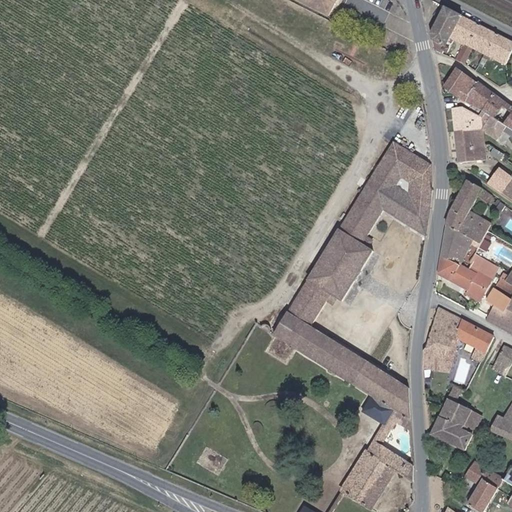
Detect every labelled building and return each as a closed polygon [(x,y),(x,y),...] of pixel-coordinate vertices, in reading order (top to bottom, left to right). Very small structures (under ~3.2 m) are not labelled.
[(299,0),(331,16),(339,0),(299,0)] [(366,0),(350,0),(347,8),(386,23),(391,10),(366,0)] [(511,58),(511,40),(434,3),(431,8),(433,9),(428,18),(434,48),(444,53),(445,50),(449,52),(453,43),(448,40),(452,32),(468,40),(465,45),(462,52),(456,49),(452,56),(466,63),(473,49),(476,44),(486,49),(483,54),(477,67),(483,71),(490,57),(492,52),(506,59),(504,63),(508,66),(511,58)] [(468,40),(452,32),(448,40),(453,43),(455,40),(465,45),(468,40)] [(486,49),(476,44),(473,49),(483,54),(486,49)] [(506,59),(492,52),(490,57),(504,63),(506,59)] [(511,107),(459,68),(445,89),(463,101),(467,102),(487,109),(507,123),(511,126),(511,107)] [(482,115),(464,107),(453,108),(456,132),(484,130),(496,139),(504,127),(492,118),(490,121),(482,115)] [(507,123),(487,109),(482,115),(490,121),(492,118),(504,127),(507,123)] [(484,142),(483,130),(456,132),(459,162),(487,158),(484,142)] [(417,158),(381,137),(317,243),(278,308),(304,323),(324,292),(335,298),(365,248),(352,241),(372,208),(416,235),(420,204),(417,158)] [(511,176),(500,168),(489,182),(511,198),(511,176)] [(453,210),(449,226),(485,245),(492,232),(495,226),(472,213),(480,198),(490,204),(494,196),(469,180),(453,210)] [(510,206),(501,200),(499,204),(502,206),(501,208),(507,212),(510,206)] [(485,245),(449,226),(449,225),(446,239),(443,257),(471,270),(475,263),(469,260),(475,249),(481,252),(485,245)] [(471,270),(443,257),(441,274),(473,289),(471,293),(484,300),(486,295),(487,296),(499,273),(480,263),(476,261),(475,263),(471,270)] [(509,312),(511,306),(511,283),(505,279),(492,303),(500,307),(509,312)] [(498,324),(504,313),(505,311),(495,305),(487,320),(497,325),(498,324)] [(407,384),(304,323),(278,308),(264,329),(365,391),(356,407),(375,421),(338,487),(371,507),(392,471),(411,482),(410,464),(380,445),(392,424),(390,422),(394,417),(397,412),(406,418),(408,419),(407,384)] [(455,371),(463,338),(466,322),(440,309),(430,346),(425,349),(423,368),(455,371)] [(511,316),(504,313),(498,324),(511,331),(511,316)] [(485,360),(487,356),(489,352),(496,338),(466,322),(463,338),(480,348),(476,356),(485,360)] [(511,346),(507,344),(500,356),(493,353),(491,358),(488,364),(495,367),(494,369),(508,375),(511,367),(511,346)] [(462,390),(456,387),(434,435),(466,450),(484,417),(456,403),(462,390)] [(511,401),(504,418),(498,416),(492,429),(511,437),(511,401)] [(406,418),(397,412),(394,417),(403,422),(406,418)] [(511,438),(501,458),(511,463),(511,438)] [(230,456),(207,443),(196,463),(219,475),(230,456)] [(511,480),(508,479),(502,475),(477,461),(468,475),(482,483),(470,504),(485,511),(494,497),(509,505),(511,501),(511,499),(511,480)] [(508,479),(511,473),(505,470),(502,475),(508,479)]
